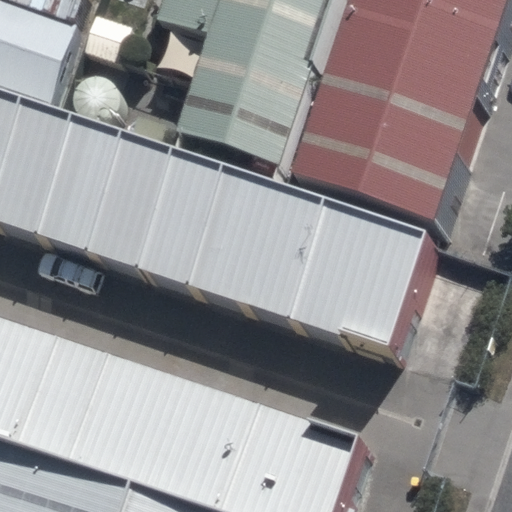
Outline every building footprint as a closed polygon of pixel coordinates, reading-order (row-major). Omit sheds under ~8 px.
[(186,148),(281,180),(341,0),(164,0),(157,21),(221,42),(186,148)] [(511,32),(511,0),(362,0),(298,193),(442,241),(511,32)] [(434,246),(0,103),(0,239),(394,368),(434,246)] [(0,454),(175,511),(343,511),(365,447),(0,326),(0,454)] [(175,511),(0,454),(0,511),(175,511)]
